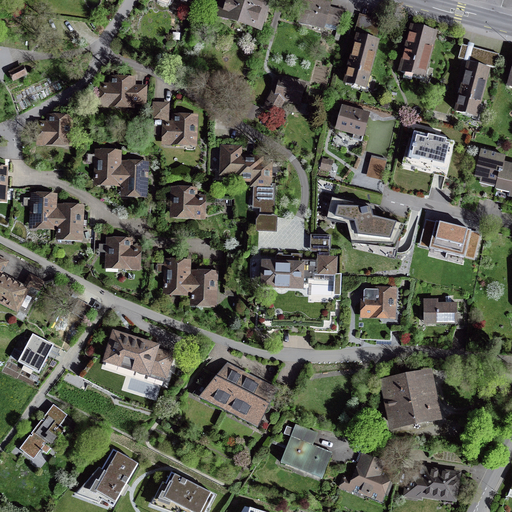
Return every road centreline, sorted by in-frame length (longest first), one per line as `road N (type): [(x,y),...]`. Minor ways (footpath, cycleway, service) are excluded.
road 1 (residential): [(113,301),(252,356),(511,359)]
road 2 (residential): [(107,54),(220,109),(284,156),(300,180),(303,206),(292,240)]
road 3 (residential): [(113,301),(0,453)]
road 4 (residential): [(107,54),(86,87),(0,135)]
road 5 (residential): [(0,241),(113,301)]
